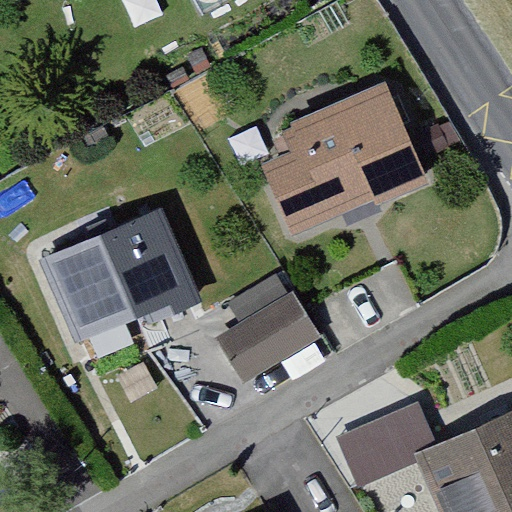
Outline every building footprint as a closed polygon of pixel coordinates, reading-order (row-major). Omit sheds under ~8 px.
[(279,155),(236,172),(269,256),(425,194),(381,86),(269,131),(279,155)] [(31,264),(70,354),(185,305),(147,215),(31,264)] [(282,296),(204,346),(235,395),(314,345),(282,296)] [(402,411),(320,448),(339,488),(421,451),(402,411)] [(511,511),(511,419),(409,468),(429,511),(511,511)]
